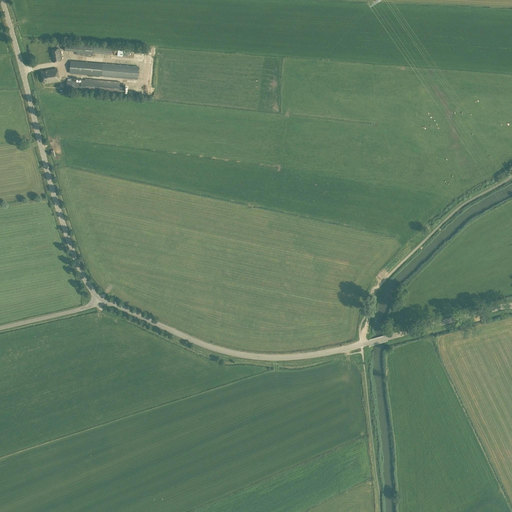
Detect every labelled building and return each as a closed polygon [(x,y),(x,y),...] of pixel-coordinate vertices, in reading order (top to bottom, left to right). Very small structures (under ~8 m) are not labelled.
[(112,46),(65,42),(64,51),(76,52),(76,53),(92,55),(92,53),(111,55),(112,46)] [(61,61),(59,48),(51,50),(53,62),(61,61)] [(139,66),(103,63),(70,61),(69,73),(102,76),(138,79),(139,66)] [(59,80),(57,69),(41,72),(43,83),(59,80)] [(67,80),(66,89),(124,94),(125,84),(119,84),(119,83),(80,79),(80,81),(67,80)]
